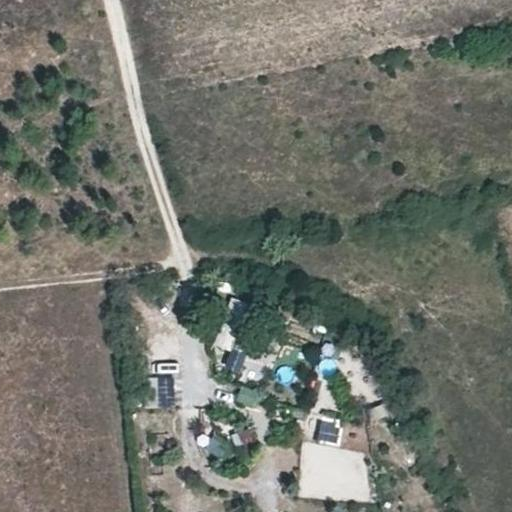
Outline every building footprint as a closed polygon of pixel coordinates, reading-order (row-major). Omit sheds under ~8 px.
[(229,296),(214,345),(233,350),(248,301),(229,296)] [(278,342),(227,327),(221,346),(238,351),(229,378),(264,388),(278,342)] [(240,387),(236,401),(252,406),(256,391),(240,387)] [(385,402),(366,407),(371,423),(390,417),(385,402)] [(301,444),(299,499),(374,501),(375,447),(301,444)]
